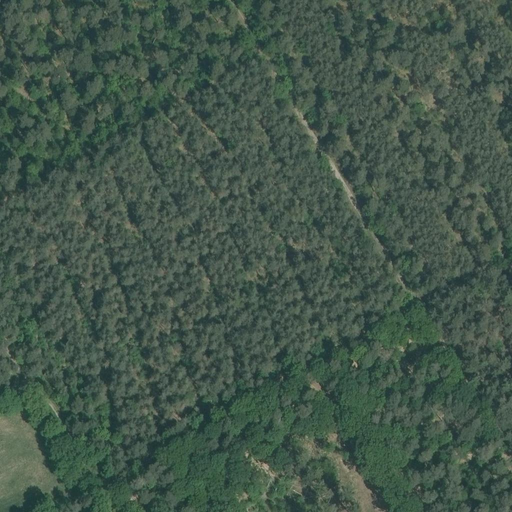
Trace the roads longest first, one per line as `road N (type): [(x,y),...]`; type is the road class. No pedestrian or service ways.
road 1 (track): [(413,306),(98,485)]
road 2 (track): [(257,56),(0,201)]
road 3 (track): [(257,56),(413,306)]
road 4 (track): [(413,306),(511,466)]
road 5 (track): [(26,378),(112,511)]
